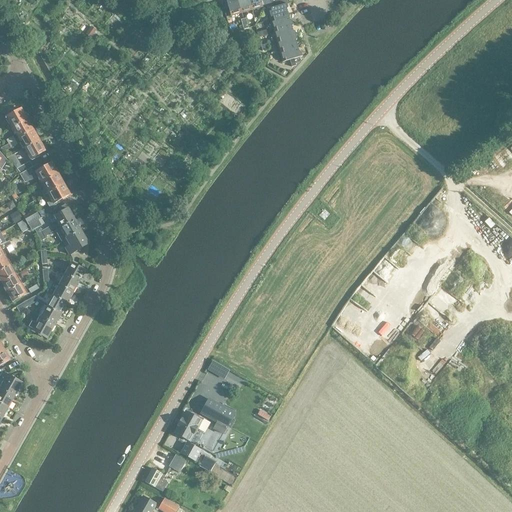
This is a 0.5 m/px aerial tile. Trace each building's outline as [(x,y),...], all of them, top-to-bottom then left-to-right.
[(225,0),(231,16),(241,13),(237,0),(225,0)] [(237,0),(241,13),(252,10),(248,0),(237,0)] [(248,0),(252,10),(263,7),(261,2),(266,0),(248,0)] [(272,5),(266,6),(270,20),(288,15),(287,10),(288,8),(287,5),(287,4),(283,6),(277,7),(275,0),(271,0),(270,1),(272,5)] [(288,15),(270,20),(273,31),(293,25),(292,22),(290,20),(288,15)] [(293,25),(273,31),(276,41),(296,36),(295,32),(293,31),(292,26),(293,26),(293,25)] [(96,30),(91,26),(86,34),(91,38),(96,30)] [(296,36),(276,41),(279,52),(297,46),(296,41),(297,39),(296,36)] [(297,46),(279,52),(282,62),(290,60),(291,67),(296,66),(294,59),(302,57),(301,53),(299,51),(297,46)] [(6,117),(5,118),(9,125),(7,126),(10,130),(13,128),(27,120),(21,109),(13,114),(13,112),(5,116),(6,117)] [(27,120),(13,128),(19,138),(33,130),(27,120)] [(33,130),(19,138),(25,149),(39,141),(33,130)] [(39,141),(25,149),(32,161),(39,157),(38,155),(45,151),(39,141)] [(30,162),(17,169),(20,174),(33,167),(30,162)] [(33,167),(20,174),(20,175),(25,183),(36,179),(35,178),(38,176),(42,183),(57,174),(51,164),(47,166),(46,165),(41,168),(38,164),(33,167)] [(57,174),(42,183),(45,190),(42,192),(44,196),(63,185),(57,174)] [(48,194),(44,196),(50,206),(55,203),(58,201),(59,202),(66,199),(65,198),(69,195),(63,185),(48,194)] [(12,188),(8,190),(12,198),(16,196),(12,188)] [(16,207),(12,201),(6,204),(10,211),(16,207)] [(55,217),(61,228),(75,220),(68,209),(55,217)] [(18,211),(10,216),(15,224),(18,223),(23,220),(18,211)] [(34,211),(24,217),(28,224),(29,226),(39,220),(36,216),(34,211)] [(39,220),(29,226),(32,231),(35,230),(41,241),(46,239),(39,227),(41,226),(38,220),(39,220)] [(75,220),(61,228),(56,230),(63,241),(66,239),(81,231),(75,220)] [(81,231),(66,239),(70,246),(65,248),(69,256),(77,251),(75,248),(87,242),(81,231)] [(1,245),(0,245),(0,258),(6,255),(3,249),(11,245),(9,241),(1,246),(1,245)] [(6,255),(0,258),(0,270),(11,264),(6,255)] [(11,264),(0,270),(0,278),(2,282),(17,274),(11,264)] [(72,264),(65,275),(79,282),(85,271),(72,264)] [(22,278),(28,275),(25,270),(19,273),(22,278)] [(17,274),(2,282),(7,292),(22,283),(17,274)] [(65,275),(59,286),(73,293),(79,282),(65,275)] [(22,283),(7,292),(13,302),(28,293),(22,283)] [(59,286),(53,297),(67,304),(73,293),(59,286)] [(36,296),(26,302),(29,306),(38,301),(36,296)] [(53,297),(47,308),(61,315),(67,304),(53,297)] [(26,302),(16,307),(19,312),(29,306),(26,302)] [(47,308),(41,319),(54,326),(61,315),(47,308)] [(28,329),(36,333),(47,339),(54,326),(41,319),(40,318),(37,324),(32,322),(28,329)] [(0,352),(0,365),(10,360),(4,350),(0,352)] [(0,389),(1,390),(14,397),(21,386),(10,380),(11,378),(3,373),(0,378),(0,380),(4,382),(0,389)] [(1,390),(0,391),(0,403),(8,408),(14,397),(1,390)] [(202,412),(228,427),(234,415),(209,401),(202,412)] [(0,403),(0,417),(2,419),(8,408),(0,403)] [(179,426),(175,434),(189,441),(192,435),(196,433),(198,430),(197,426),(201,420),(187,413),(183,420),(182,419),(178,426),(179,426)] [(213,429),(223,434),(226,429),(216,423),(213,429)] [(200,451),(187,443),(182,454),(194,461),(200,451)] [(179,473),(186,462),(176,456),(169,467),(179,473)] [(210,472),(215,465),(204,459),(200,466),(210,472)] [(163,493),(168,484),(163,480),(165,476),(152,469),(145,482),(163,493)] [(163,511),(181,511),(183,511),(178,507),(179,506),(163,497),(157,508),(163,511)] [(135,511),(153,511),(157,505),(143,498),(135,511)]
